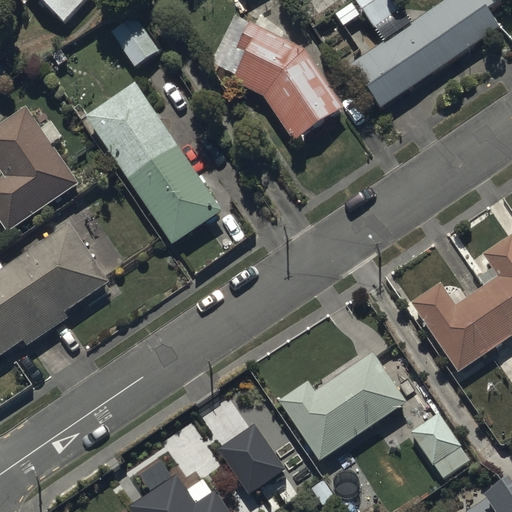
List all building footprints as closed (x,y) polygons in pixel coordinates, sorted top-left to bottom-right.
[(39,0),(65,24),(87,0),(39,0)] [(352,65),(382,109),(502,29),(491,12),(503,4),(500,0),(449,0),(414,24),(398,0),(357,0),(385,44),(352,65)] [(138,16),(112,33),(136,70),(161,53),(138,16)] [(345,110),(306,53),(247,21),(231,52),(239,56),(229,73),(239,78),(236,84),(264,99),(295,144),(345,110)] [(223,214),(136,85),(87,118),(173,247),(223,214)] [(29,109),(0,128),(0,178),(5,175),(7,178),(0,182),(0,222),(7,234),(80,186),(54,145),(63,139),(53,124),(43,130),(29,109)] [(112,285),(72,226),(0,274),(0,360),(26,343),(30,349),(72,321),(68,314),(112,285)] [(442,285),(413,304),(460,375),(511,340),(511,237),(484,256),(494,271),(479,280),(484,288),(468,298),(463,290),(450,298),(442,285)] [(323,463),(409,404),(374,354),(318,394),(311,384),(282,404),(323,463)] [(463,448),(439,415),(409,436),(433,470),(436,467),(445,480),(471,463),(461,449),(463,448)] [(287,472),(255,426),(218,451),(250,497),(287,472)] [(231,511),(218,492),(213,495),(205,483),(189,494),(179,479),(132,510),(133,511),(231,511)] [(511,511),(511,484),(510,482),(465,511),(511,511)]
